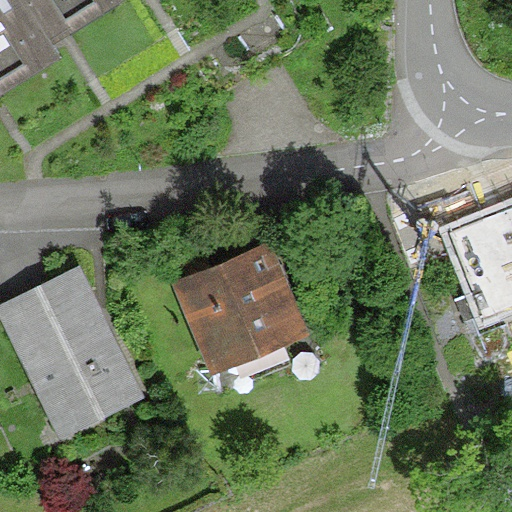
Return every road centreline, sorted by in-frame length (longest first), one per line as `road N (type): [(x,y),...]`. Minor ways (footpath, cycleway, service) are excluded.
road 1 (residential): [(466,109),(424,147),(365,175),(0,217)]
road 2 (residential): [(466,109),(429,69),(420,0)]
